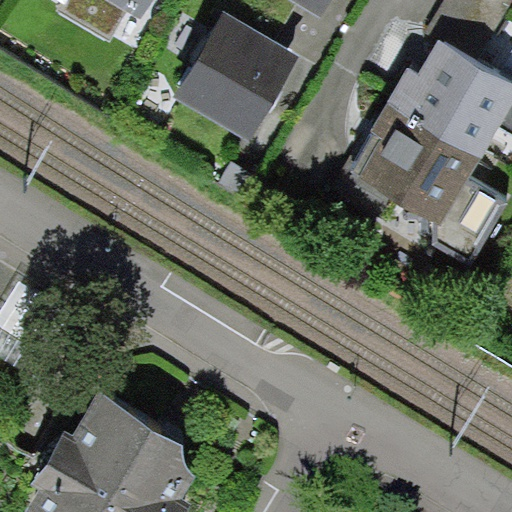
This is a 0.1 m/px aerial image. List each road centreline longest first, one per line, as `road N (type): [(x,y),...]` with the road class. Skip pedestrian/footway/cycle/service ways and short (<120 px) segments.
road 1 (residential): [(0,198),(334,404)]
road 2 (residential): [(334,404),(511,511)]
road 3 (residential): [(267,511),(334,404)]
